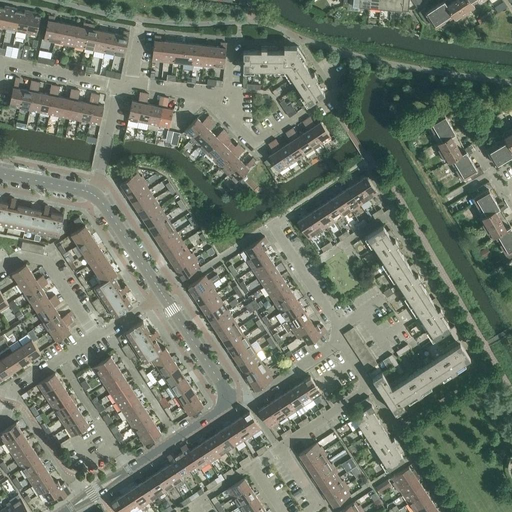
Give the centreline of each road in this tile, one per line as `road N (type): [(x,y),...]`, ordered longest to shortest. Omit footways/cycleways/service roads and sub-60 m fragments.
road 1 (residential): [(129,84),(206,94),(255,142),(334,91),(324,64)]
road 2 (residential): [(339,343),(338,328),(271,225),(290,214)]
road 3 (residential): [(281,446),(368,390),(339,343)]
road 4 (residential): [(97,337),(47,260),(19,256),(0,269)]
road 5 (residential): [(97,337),(13,390),(0,421)]
road 6 (residential): [(227,399),(254,399),(339,343)]
road 7 (tertiary): [(227,399),(163,295)]
road 8 (tertiary): [(163,295),(93,195)]
road 9 (tertiary): [(133,470),(226,409),(227,399)]
road 10 (residential): [(0,60),(118,85)]
